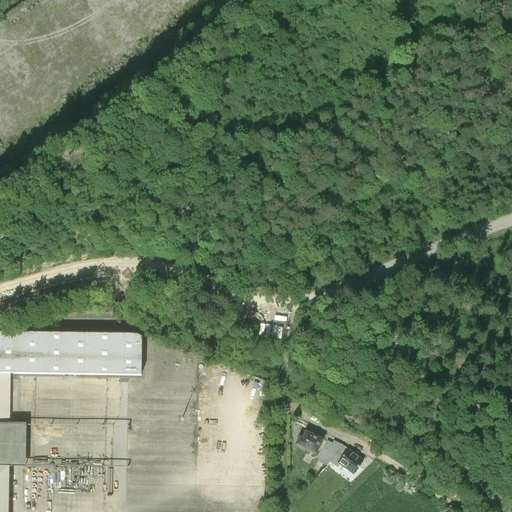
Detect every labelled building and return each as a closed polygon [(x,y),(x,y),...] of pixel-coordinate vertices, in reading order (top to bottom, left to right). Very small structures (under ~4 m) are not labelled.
[(0,374),(8,375),(141,379),(142,339),(18,336),(0,335),(0,374)] [(21,425),(7,425),(0,424),(0,468),(5,468),(20,469),(21,425)] [(323,440),(305,431),(302,438),(299,436),(295,445),(315,455),(323,440)] [(332,445),(327,442),(318,461),(327,466),(342,446),(334,442),(332,445)] [(348,450),(342,446),(327,466),(335,471),(340,465),(338,464),(348,450)] [(363,461),(348,450),(338,464),(340,465),(354,475),(363,461)]
